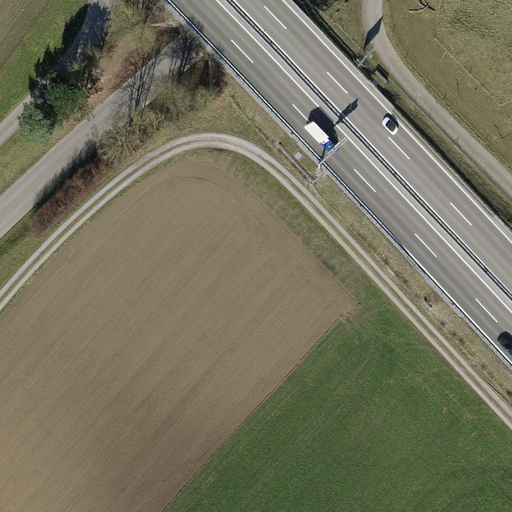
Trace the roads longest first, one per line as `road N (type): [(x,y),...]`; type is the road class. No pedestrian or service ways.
road 1 (track): [(511,417),(280,171),(229,140),(202,140),(144,165),(0,306)]
road 2 (trunk): [(194,0),(511,333)]
road 3 (trunk): [(511,264),(260,0)]
road 4 (unclassified): [(0,221),(189,43)]
road 5 (track): [(376,0),(375,25),(400,73),(511,186)]
road 6 (track): [(0,141),(77,57),(103,0)]
